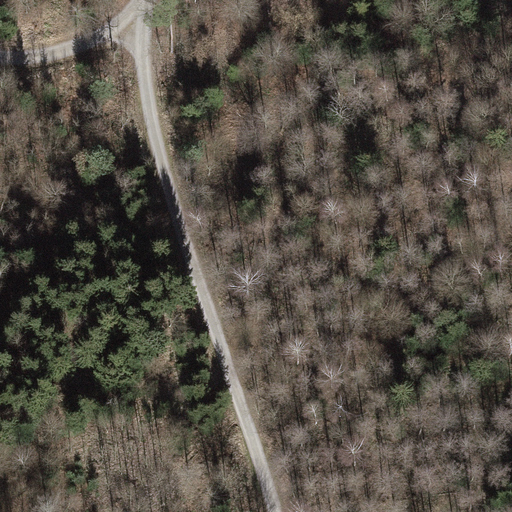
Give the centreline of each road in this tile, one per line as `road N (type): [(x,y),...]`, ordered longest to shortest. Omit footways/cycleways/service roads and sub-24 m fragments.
road 1 (track): [(139,26),(168,179),(277,511)]
road 2 (track): [(147,0),(139,26),(38,57),(0,56)]
